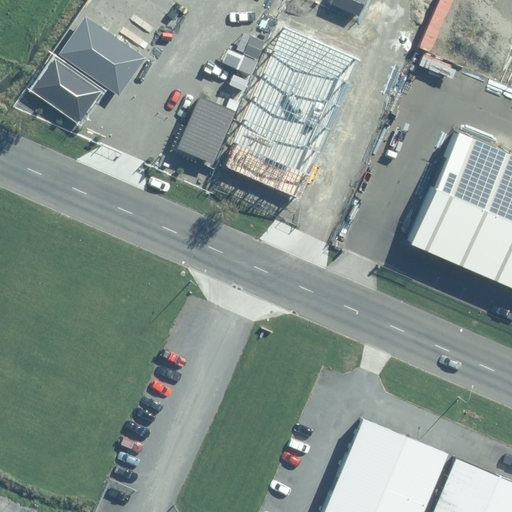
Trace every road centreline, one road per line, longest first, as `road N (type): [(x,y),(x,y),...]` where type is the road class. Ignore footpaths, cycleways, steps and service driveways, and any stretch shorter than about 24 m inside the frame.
road 1 (unclassified): [(0,156),(511,379)]
road 2 (unknown): [(348,307),(405,145),(433,113),(472,103),(511,119)]
road 3 (unknown): [(245,263),(158,511)]
